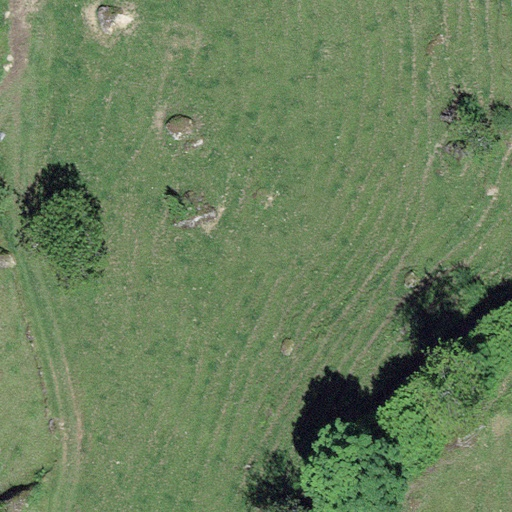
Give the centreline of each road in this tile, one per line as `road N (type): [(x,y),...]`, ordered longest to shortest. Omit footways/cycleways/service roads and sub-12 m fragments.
road 1 (track): [(62,511),(78,436),(52,306),(10,237),(0,236)]
road 2 (track): [(511,331),(286,488),(277,511)]
